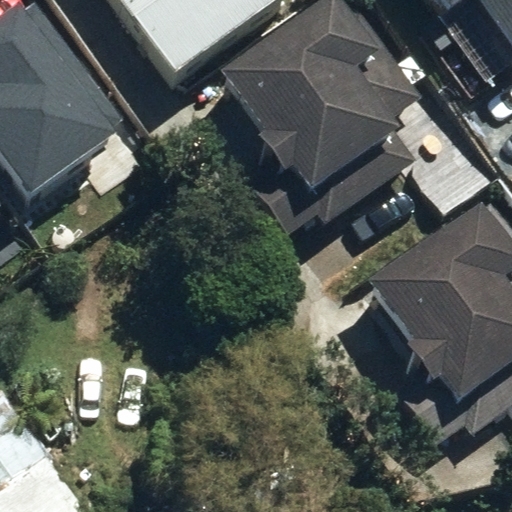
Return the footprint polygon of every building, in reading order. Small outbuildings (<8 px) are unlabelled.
[(82,0),(157,108),(282,21),(266,0),(82,0)] [(511,0),(407,0),(430,33),(416,43),(467,120),(511,90),(511,0)] [(409,123),(323,16),(210,100),(253,157),(242,166),(273,208),(284,200),(316,244),(412,173),(387,140),(409,123)] [(0,200),(12,218),(119,142),(33,21),(0,44),(0,200)] [(455,147),(404,187),(439,233),(491,193),(455,147)] [(511,234),(489,204),(356,305),(402,364),(390,374),(421,415),(399,433),(433,478),(511,418),(511,234)] [(71,511),(1,405),(0,405),(0,511),(71,511)]
